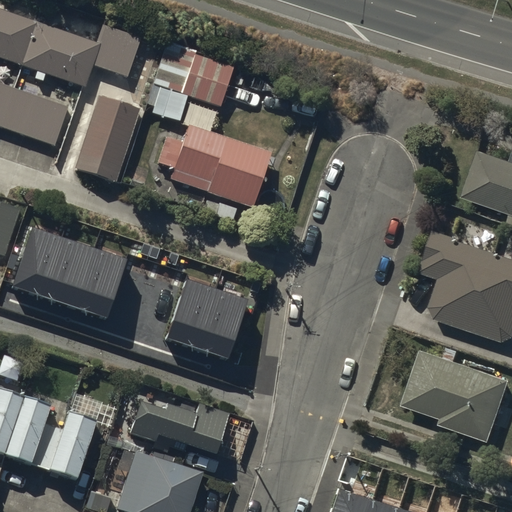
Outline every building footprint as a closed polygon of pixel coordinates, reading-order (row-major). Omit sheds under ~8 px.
[(93,49),(0,16),(0,64),(84,94),(91,73),(126,85),(143,38),(102,24),(93,49)] [(234,72),(168,48),(154,88),(161,90),(151,118),(177,128),(186,103),(218,115),(234,72)] [(66,113),(0,90),(0,132),(53,151),(66,113)] [(139,117),(98,102),(74,174),(113,187),(139,117)] [(182,151),(166,145),(157,169),(174,175),(170,185),(252,214),(269,162),(207,140),(215,118),(190,110),(183,129),(189,131),(182,151)] [(511,167),(481,157),(463,203),(511,219),(511,167)] [(16,215),(0,209),(0,261),(16,215)] [(105,319),(126,259),(33,227),(12,288),(105,319)] [(511,266),(453,248),(455,242),(435,236),(420,278),(438,285),(430,314),(436,325),(502,348),(511,343),(511,266)] [(248,299),(185,279),(165,339),(228,359),(248,299)] [(510,389),(422,358),(403,411),(443,425),(440,431),(489,448),(510,389)] [(49,407),(0,390),(0,469),(28,479),(30,472),(47,478),(45,482),(75,492),(97,426),(68,416),(62,435),(42,428),(49,407)] [(139,415),(130,443),(153,451),(152,454),(164,458),(166,449),(213,465),(226,420),(199,412),(196,422),(166,413),(163,422),(139,415)] [(191,511),(202,480),(134,459),(133,462),(121,458),(115,476),(125,479),(114,511),(191,511)] [(411,511),(343,490),(335,511),(411,511)]
